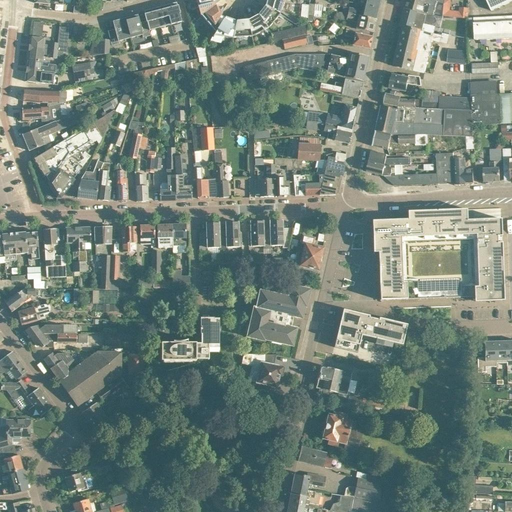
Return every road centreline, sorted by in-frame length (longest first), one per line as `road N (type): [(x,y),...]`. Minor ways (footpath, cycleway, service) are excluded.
road 1 (tertiary): [(274,511),(346,204)]
road 2 (residential): [(47,511),(41,471),(71,422),(0,321)]
road 3 (residential): [(38,216),(3,111),(14,11)]
road 4 (tertiary): [(346,204),(391,0)]
road 5 (tertiary): [(511,192),(346,204)]
road 6 (residential): [(38,216),(193,211)]
road 7 (residential): [(193,211),(346,204)]
road 8 (residential): [(14,11),(86,18),(158,0)]
road 9 (unknown): [(377,64),(452,79),(459,74),(457,39)]
